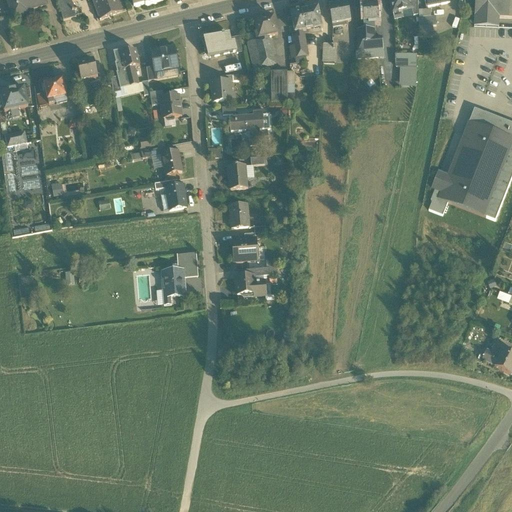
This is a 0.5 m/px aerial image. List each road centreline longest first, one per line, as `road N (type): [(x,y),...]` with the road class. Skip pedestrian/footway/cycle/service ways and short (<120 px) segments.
road 1 (residential): [(187,16),(214,331),(188,511)]
road 2 (track): [(511,394),(387,373),(206,407)]
road 3 (secondary): [(187,16),(0,63)]
road 4 (unclassified): [(439,511),(511,411)]
